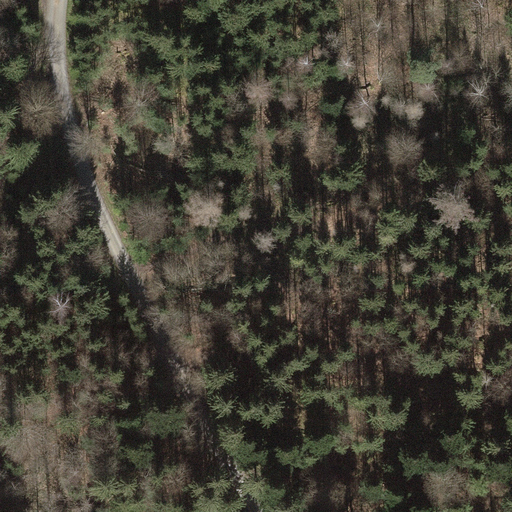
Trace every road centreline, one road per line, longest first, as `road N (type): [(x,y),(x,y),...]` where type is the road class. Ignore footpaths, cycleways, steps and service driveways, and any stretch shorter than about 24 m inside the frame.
road 1 (track): [(50,32),(57,87),(91,197),(254,511)]
road 2 (track): [(50,32),(8,128),(0,194)]
